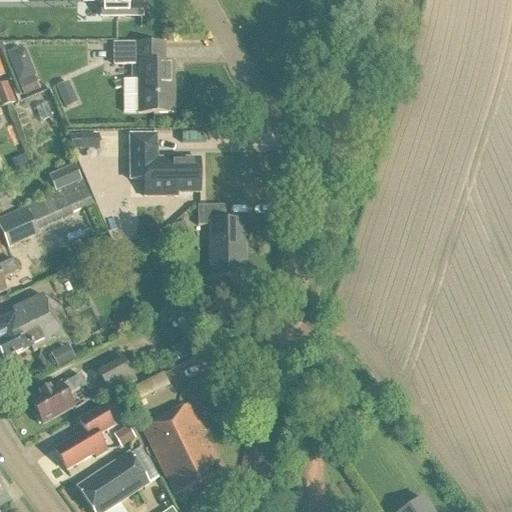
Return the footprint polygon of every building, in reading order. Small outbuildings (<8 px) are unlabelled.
[(84,0),(85,3),(101,3),(101,19),(141,19),(141,0),(84,0)] [(48,38),(76,38),(76,24),(48,23),(48,38)] [(138,115),(174,115),(173,64),(164,64),(164,45),(114,45),(114,66),(132,66),(132,80),(137,80),(138,115)] [(24,95),(40,91),(37,79),(21,83),(24,95)] [(56,89),(68,110),(80,103),(68,82),(56,89)] [(7,86),(0,88),(0,111),(15,106),(7,86)] [(80,152),(99,152),(99,138),(80,138),(80,152)] [(156,138),(129,138),(130,183),(144,182),(144,199),(178,199),(178,197),(200,197),(200,162),(181,162),(181,160),(156,160),(156,138)] [(49,179),(56,195),(81,183),(74,168),(49,179)] [(26,211),(27,212),(0,224),(0,233),(8,254),(40,240),(37,234),(93,209),(83,186),(26,211)] [(225,207),(197,208),(198,228),(210,228),(211,278),(243,278),(242,223),(225,223),(225,207)] [(135,248),(139,258),(164,247),(160,237),(135,248)] [(0,294),(5,292),(0,282),(18,274),(12,262),(0,267),(0,294)] [(41,298),(12,313),(13,316),(0,323),(0,359),(3,360),(4,363),(31,350),(33,354),(63,339),(41,298)] [(52,356),(59,369),(76,360),(69,347),(52,356)] [(110,395),(136,380),(124,357),(97,372),(110,395)] [(35,414),(31,416),(37,426),(41,424),(42,426),(73,409),(67,399),(86,388),(79,377),(60,387),(59,384),(38,396),(38,398),(29,403),(35,414)] [(190,406),(142,430),(175,496),(210,479),(206,472),(219,465),(190,406)] [(77,423),(84,433),(53,452),(66,473),(92,457),(95,461),(106,454),(97,438),(113,429),(101,409),(77,423)] [(116,436),(122,447),(136,440),(131,429),(116,436)] [(128,456),(76,490),(90,511),(108,511),(157,480),(138,451),(129,457),(128,456)] [(429,511),(420,500),(403,511),(429,511)]
